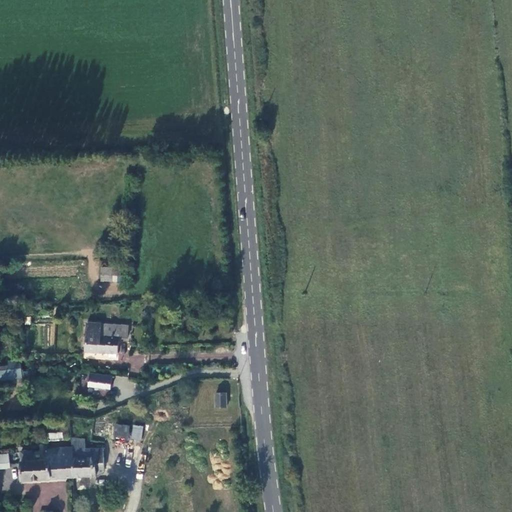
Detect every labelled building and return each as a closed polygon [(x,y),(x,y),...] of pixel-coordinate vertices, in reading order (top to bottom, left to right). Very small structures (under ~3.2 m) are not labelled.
[(118,282),(119,267),(100,267),(99,281),(118,282)] [(129,324),(88,320),(86,350),(112,352),(111,357),(119,357),(121,337),(128,337),(129,324)] [(5,382),(27,379),(26,369),(26,362),(3,365),(5,382)] [(38,368),(26,369),(27,379),(39,378),(38,368)] [(114,374),(92,372),(90,384),(112,387),(114,374)] [(217,393),(217,409),(227,409),(227,393),(217,393)] [(131,424),(131,425),(114,423),(113,437),(142,440),(143,425),(131,424)] [(57,438),(57,448),(68,447),(68,437),(57,438)] [(96,468),(103,468),(101,447),(84,448),(84,438),(72,439),(73,446),(73,458),(74,477),(97,475),(96,468)] [(49,446),(45,446),(46,461),(50,460),(51,479),(74,477),(73,458),(73,446),(68,447),(57,448),(49,449),(49,446)] [(8,454),(1,455),(0,454),(0,464),(8,464),(8,454)] [(23,481),(51,479),(50,460),(46,461),(22,463),(23,481)]
